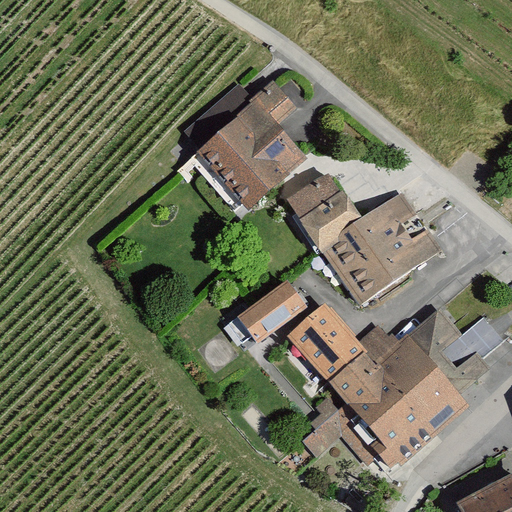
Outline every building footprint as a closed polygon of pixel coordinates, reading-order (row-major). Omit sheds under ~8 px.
[(201,157),(249,212),(308,159),(281,125),(298,109),(273,81),(201,157)] [(288,199),(364,305),(442,252),(403,194),(364,217),(329,174),(288,199)] [(239,317),(260,344),(308,307),(286,280),(239,317)] [(403,481),(508,388),(470,345),(439,311),(396,349),(381,332),(365,346),(326,304),(289,336),(337,395),(313,416),(319,423),(297,442),(323,472),(347,451),(370,464),(380,455),(403,481)] [(461,511),(511,511),(511,475),(457,503),(461,511)]
